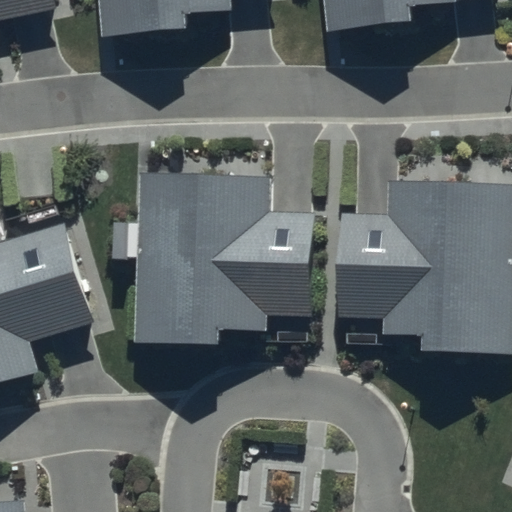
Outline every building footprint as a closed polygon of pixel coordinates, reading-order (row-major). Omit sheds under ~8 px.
[(67,19),(63,0),(0,0),(0,60),(8,59),(3,33),(67,19)] [(104,0),(109,44),(196,36),(195,24),(244,20),(242,2),(269,0),(104,0)] [(511,7),(511,0),(333,0),(337,41),(421,34),(420,16),(511,7)] [(319,324),(322,223),(275,221),(276,182),(156,179),(151,353),(241,356),(242,338),(277,339),(277,323),(319,324)] [(511,189),(399,186),(399,220),(342,218),(339,314),(402,316),(401,350),(486,353),(486,341),(511,341),(511,189)] [(106,331),(70,233),(3,257),(0,247),(0,401),(54,381),(44,354),(106,331)]
